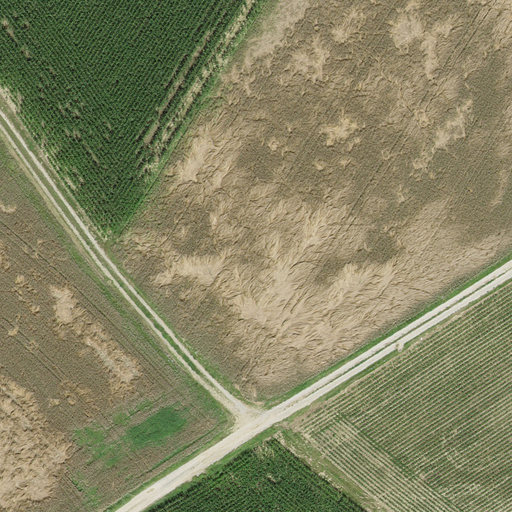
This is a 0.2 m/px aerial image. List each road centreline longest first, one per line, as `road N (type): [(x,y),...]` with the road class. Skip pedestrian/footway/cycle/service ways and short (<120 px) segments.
road 1 (track): [(511,268),(125,511)]
road 2 (track): [(0,119),(111,270),(257,426)]
